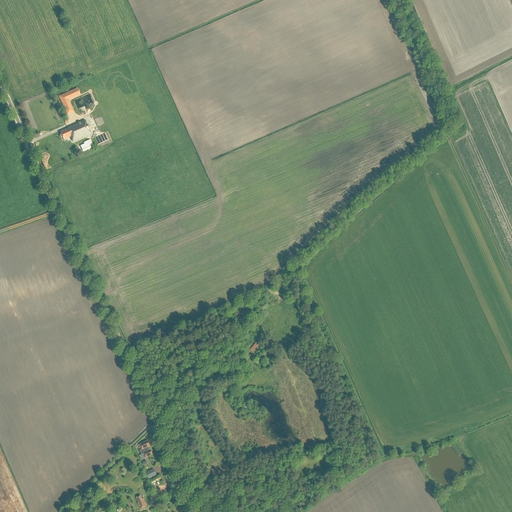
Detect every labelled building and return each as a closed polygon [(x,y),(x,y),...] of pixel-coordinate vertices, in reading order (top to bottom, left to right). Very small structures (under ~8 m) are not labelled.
[(72,95),(79,93),(77,89),(59,97),(63,107),(70,104),(68,100),(73,98),(72,95)] [(83,100),(74,104),(77,109),(86,106),(83,100)] [(85,121),(67,128),(68,129),(60,133),(63,140),(70,137),(72,142),(91,134),(85,121)] [(89,143),(91,142),(90,140),(83,143),(84,144),(85,146),(81,148),(83,152),(91,148),(89,143)] [(252,352),(261,343),(258,341),(250,350),(252,352)] [(150,446),(148,441),(139,445),(141,450),(140,451),(142,455),(143,454),(145,458),(153,455),(151,450),(150,450),(148,447),(150,446)] [(156,475),(154,469),(146,473),(149,479),(156,475)] [(136,499),(140,509),(147,507),(145,502),(144,502),(144,501),(144,500),(143,499),(142,499),(141,496),(137,497),(137,498),(136,499)]
